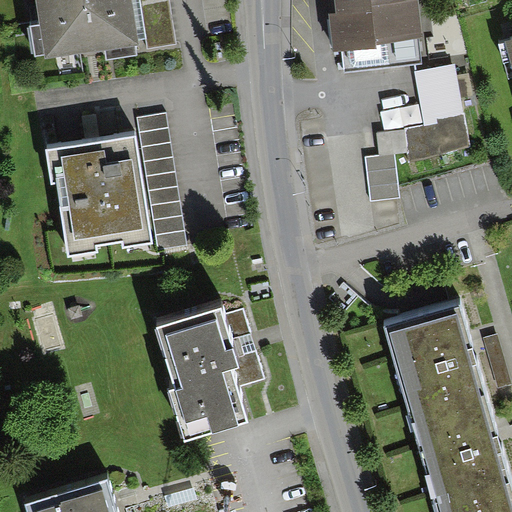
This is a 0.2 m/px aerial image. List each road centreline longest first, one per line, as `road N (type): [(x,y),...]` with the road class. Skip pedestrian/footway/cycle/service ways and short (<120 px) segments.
road 1 (tertiary): [(293,269),(268,99),(263,0)]
road 2 (tertiary): [(357,511),(293,269)]
road 3 (residential): [(511,207),(293,269)]
